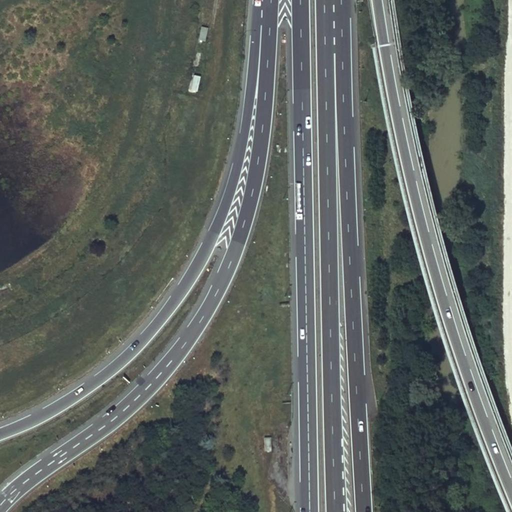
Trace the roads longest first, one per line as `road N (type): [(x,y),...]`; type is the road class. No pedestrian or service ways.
road 1 (motorway): [(269,0),(253,184),(236,247),(205,313),(126,408),(0,505)]
road 2 (motorway): [(261,0),(239,154),(199,262),(120,362),(52,410),(0,433)]
road 3 (motorway): [(301,0),(308,511)]
road 4 (motorway): [(511,486),(419,196),(377,0)]
road 5 (motorway): [(363,511),(336,186)]
road 6 (motorway): [(335,511),(336,186)]
road 7 (motorway): [(336,186),(332,0)]
